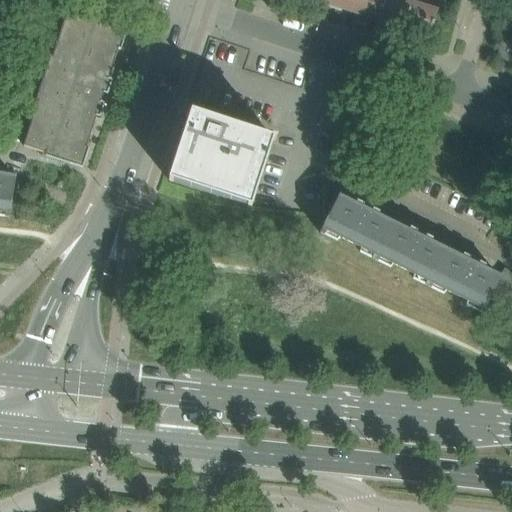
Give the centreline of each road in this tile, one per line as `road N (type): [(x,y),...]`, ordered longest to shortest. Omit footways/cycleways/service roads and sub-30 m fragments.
road 1 (unclassified): [(373,62),(357,169),(363,186),(511,259)]
road 2 (secondary): [(511,430),(231,400)]
road 3 (unclassified): [(0,511),(86,479),(265,493)]
road 4 (tertiary): [(97,254),(183,1)]
road 5 (unclassified): [(373,62),(183,1)]
road 6 (secondary): [(321,462),(511,483)]
road 7 (secondary): [(231,400),(64,380)]
road 8 (secondary): [(32,429),(192,448)]
road 9 (residential): [(54,0),(13,131),(0,142)]
road 10 (tertiary): [(97,254),(64,286),(37,337),(29,378)]
road 11 (tertiary): [(64,380),(97,254)]
road 12 (secondary): [(192,448),(321,462)]
